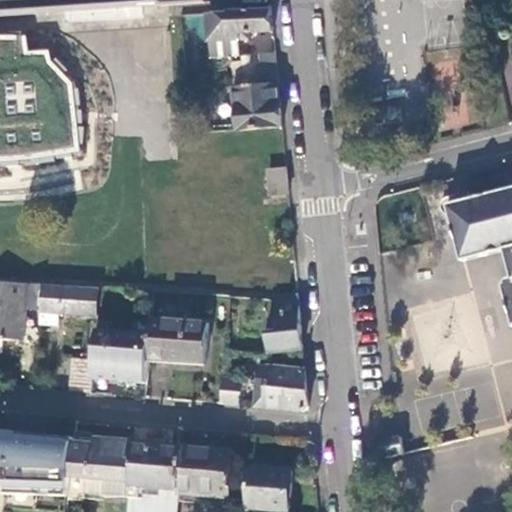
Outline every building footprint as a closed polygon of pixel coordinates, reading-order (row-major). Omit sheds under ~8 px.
[(0,0),(0,16),(177,4),(213,2),(212,0),(0,0)] [(272,33),(270,12),(208,15),(209,42),(240,41),(240,34),(250,34),(272,33)] [(0,157),(78,148),(72,87),(48,62),(49,51),(23,39),(0,41),(0,157)] [(240,41),(209,42),(209,55),(240,55),(240,41)] [(277,85),(274,56),(243,59),(245,88),(277,85)] [(233,89),(237,131),(281,127),(278,100),(277,85),(245,88),(233,89)] [(404,121),(402,105),(372,109),(374,125),(404,121)] [(287,193),(285,169),(269,170),(271,195),(287,193)] [(511,192),(471,204),(448,210),(464,265),(506,254),(506,253),(511,251),(511,192)] [(41,310),(43,285),(0,282),(0,345),(5,346),(5,338),(22,340),(25,309),(41,310)] [(97,316),(99,289),(43,285),(41,310),(40,322),(60,324),(61,313),(97,316)] [(299,316),(297,294),(283,301),(276,301),(278,319),(268,319),(271,353),(302,350),(299,316)] [(206,324),(151,319),(149,336),(147,361),(204,364),(206,324)] [(113,321),(97,320),(93,360),(91,378),(145,383),(147,361),(149,336),(112,333),(113,321)] [(72,359),(68,391),(90,393),(91,378),(93,360),(72,359)] [(304,378),(304,371),(269,367),(269,368),(258,367),(256,386),(257,386),(255,407),(301,412),(307,407),(304,378)] [(242,376),(223,376),(221,404),(239,406),(242,376)] [(0,511),(66,511),(68,497),(69,489),(70,483),(70,476),(71,468),(73,442),(74,435),(13,429),(0,428),(0,511)] [(97,444),(73,442),(71,468),(70,476),(70,483),(69,489),(88,493),(104,494),(129,497),(130,487),(130,482),(134,442),(97,438),(97,444)] [(183,446),(134,442),(130,482),(130,487),(129,497),(127,511),(178,511),(180,494),(180,491),(183,446)] [(403,442),(383,446),(386,459),(387,463),(397,460),(407,458),(403,442)] [(233,451),(183,446),(180,491),(180,494),(229,499),(233,451)] [(247,509),(288,511),(289,511),(293,468),(251,465),(247,509)]
